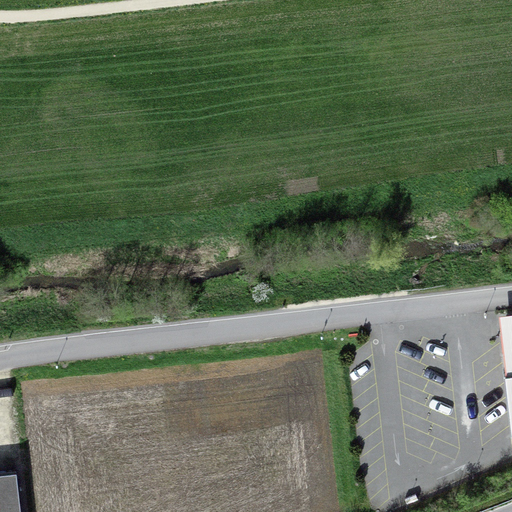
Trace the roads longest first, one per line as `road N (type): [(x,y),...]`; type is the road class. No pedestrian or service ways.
road 1 (unclassified): [(0,356),(511,296)]
road 2 (track): [(0,23),(201,0)]
